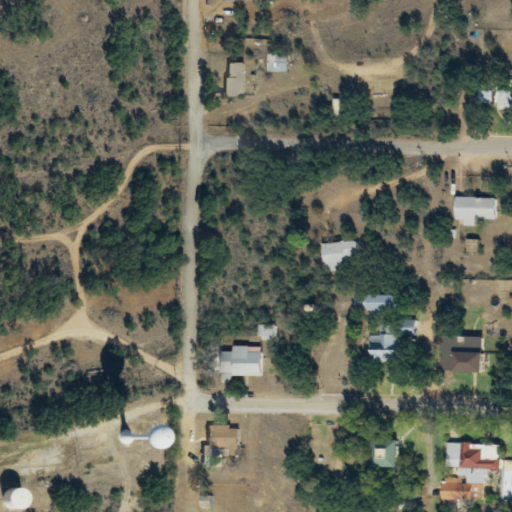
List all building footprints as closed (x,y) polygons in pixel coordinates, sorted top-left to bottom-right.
[(270,73),(291,73),(291,54),(270,54),(270,73)] [(247,97),(247,64),(226,64),(226,97),(247,97)] [(398,96),(398,80),(357,80),(357,96),(398,96)] [(482,220),(501,220),(501,198),(459,198),(459,220),(467,220),(467,226),(482,226),(482,220)] [(358,242),(325,242),(325,271),(347,271),(347,257),(358,257),(358,242)] [(371,321),(383,321),(383,315),(402,315),(402,296),(357,296),(357,309),(371,309),(371,321)] [(371,336),(371,365),(410,365),(410,336),(396,337),(396,327),(384,327),(384,336),(371,336)] [(266,377),(266,347),(236,347),(236,352),(222,352),(222,383),(236,383),(236,377),(266,377)] [(491,353),(459,353),(459,374),(491,374),(491,353)] [(403,469),(403,441),(376,441),(376,469),(403,469)] [(505,470),(505,444),(450,444),(450,470),(505,470)] [(224,449),(204,449),(204,468),(224,468),(224,449)] [(445,477),(446,509),(485,508),(485,483),(466,483),(466,477),(445,477)] [(17,511),(30,502),(20,488),(7,498),(17,511)]
